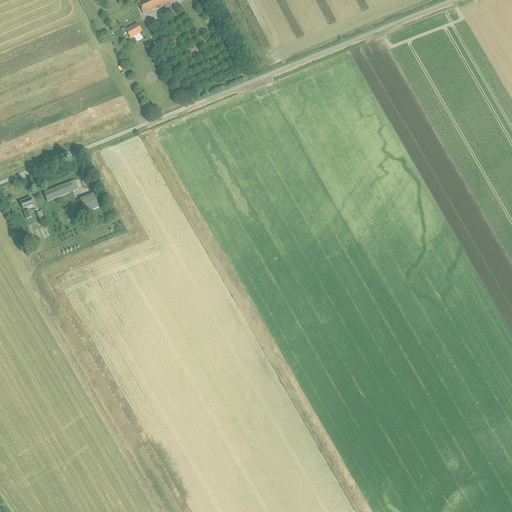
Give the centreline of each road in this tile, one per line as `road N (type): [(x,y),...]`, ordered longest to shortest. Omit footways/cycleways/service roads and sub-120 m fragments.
road 1 (track): [(207,99),(452,0)]
road 2 (unclassified): [(207,99),(0,183)]
